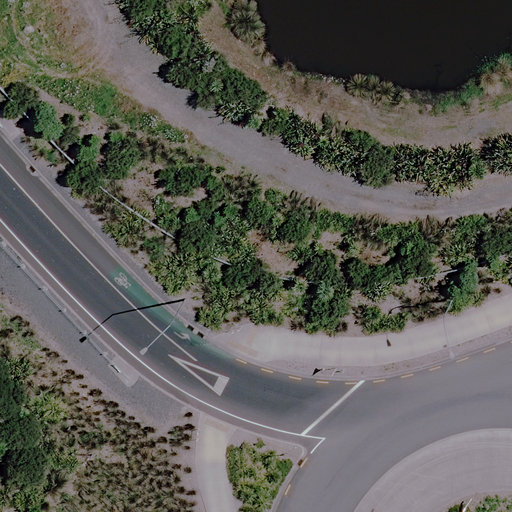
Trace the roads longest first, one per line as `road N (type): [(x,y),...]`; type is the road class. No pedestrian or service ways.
road 1 (track): [(511,189),(379,211),(226,164),(89,31),(84,0)]
road 2 (motorway): [(0,193),(64,261),(170,349),(228,383),(327,411),(439,418)]
road 3 (secondary): [(338,511),(350,485),(385,447),(439,418)]
